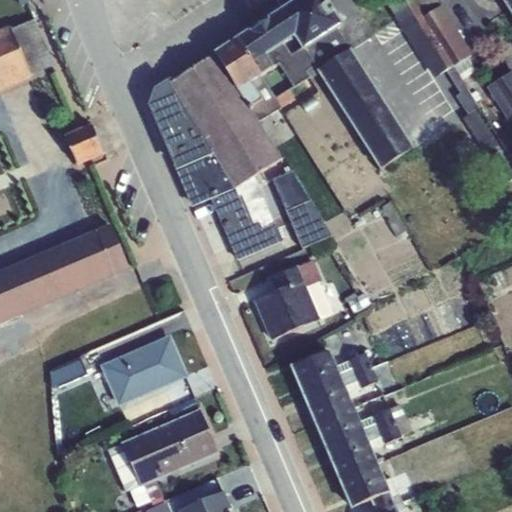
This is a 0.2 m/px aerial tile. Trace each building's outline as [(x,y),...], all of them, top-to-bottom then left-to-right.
[(327,0),(297,0),(281,11),(295,36),(304,49),(304,50),(337,29),(343,25),(327,0)] [(384,0),(435,79),(447,71),(454,66),(473,55),(437,0),(384,0)] [(281,11),(238,38),(262,76),(275,67),(266,55),(295,36),(281,11)] [(10,27),(0,31),(0,92),(32,79),(31,74),(55,67),(33,20),(11,31),(10,27)] [(351,49),(337,29),(304,50),(304,49),(295,55),(306,73),(316,67),(318,70),(351,49)] [(318,71),(318,70),(316,67),(306,73),(295,55),(304,49),(295,36),(266,55),(275,67),(279,64),(294,86),(318,71)] [(238,38),(215,54),(238,92),(252,82),(262,76),(238,38)] [(414,149),(351,49),(318,70),(381,169),(414,149)] [(211,199),(238,261),(284,241),(276,223),(275,224),(255,178),(282,160),(258,123),(238,92),(215,54),(170,84),(168,81),(155,89),(149,107),(193,207),(211,199)] [(454,66),(447,71),(461,94),(457,96),(469,114),(475,110),(480,107),(454,66)] [(511,72),(487,88),(508,122),(511,119),(511,72)] [(272,113),(252,82),(238,92),(258,123),(272,113)] [(501,144),(475,110),(469,114),(461,119),(487,155),(501,144)] [(282,119),(271,125),(288,152),(298,145),(282,119)] [(94,125),(65,134),(76,164),(105,155),(94,125)] [(273,180),(287,211),(312,200),(295,170),(273,180)] [(312,200),(287,211),(303,249),(332,237),(312,200)] [(389,202),(380,207),(387,220),(396,215),(389,202)] [(0,363),(37,349),(23,314),(130,269),(112,223),(0,270),(0,363)] [(332,238),(312,248),(316,256),(337,246),(332,238)] [(314,261),(298,266),(320,318),(332,313),(320,282),(323,281),(314,261)] [(277,292),(255,301),(272,341),(321,320),(320,318),(298,266),(271,277),(277,292)] [(364,293),(348,302),(355,313),(371,303),(364,293)] [(170,336),(102,366),(120,406),(188,377),(170,336)] [(329,351),(293,367),(303,390),(339,374),(329,351)] [(352,369),(339,374),(348,395),(389,377),(386,369),(391,367),(389,360),(372,368),(366,354),(349,361),(352,369)] [(81,357),(53,368),(60,386),(88,374),(81,357)] [(339,374),(303,390),(317,424),(354,409),(348,395),(339,374)] [(197,398),(170,410),(175,422),(201,410),(197,398)] [(402,404),(401,405),(406,418),(396,423),(402,437),(414,432),(402,404)] [(360,423),(365,435),(396,423),(406,418),(401,405),(360,423)] [(354,409),(317,424),(329,451),(365,435),(360,423),(354,409)] [(175,422),(121,444),(140,487),(145,485),(157,480),(220,453),(201,410),(175,422)] [(396,423),(365,435),(372,450),(402,437),(396,423)] [(372,450),(365,435),(329,451),(342,483),(379,467),(372,450)] [(140,487),(121,444),(108,449),(127,492),(131,491),(138,508),(151,502),(145,485),(140,487)] [(379,467),(342,483),(353,508),(373,500),(390,492),(379,467)] [(145,485),(151,502),(163,497),(157,480),(145,485)] [(225,492),(180,511),(229,511),(233,510),(225,492)] [(390,492),(373,500),(377,511),(379,511),(403,502),(399,493),(393,496),(390,492)] [(403,502),(379,511),(399,511),(406,508),(403,502)]
